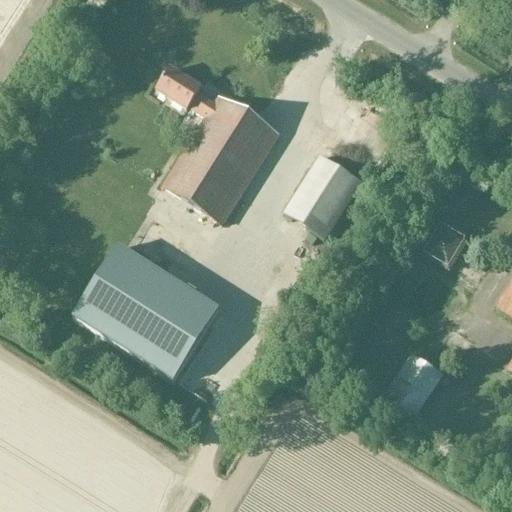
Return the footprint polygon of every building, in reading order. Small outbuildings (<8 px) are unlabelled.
[(224,233),(279,142),(220,107),(217,112),(200,101),(203,96),(170,76),(156,100),(189,120),(191,117),(208,127),(165,198),(224,233)] [(324,246),(362,187),(318,160),(281,219),(324,246)] [(448,278),(466,249),(436,230),(418,259),(448,278)] [(217,316),(116,253),(71,324),(172,388),(217,316)] [(511,284),(495,311),(511,321),(511,361),(506,371),(511,374),(511,284)] [(408,431),(442,379),(410,358),(376,410),(408,431)]
